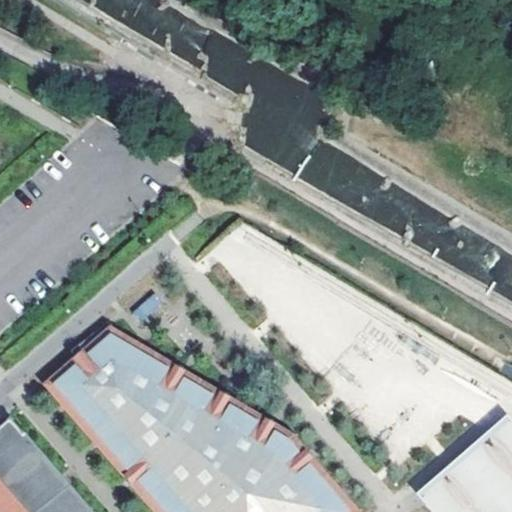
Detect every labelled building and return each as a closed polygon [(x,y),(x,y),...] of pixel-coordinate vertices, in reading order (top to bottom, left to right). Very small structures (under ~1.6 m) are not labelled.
[(132,309),(140,322),(162,307),(154,294),(132,309)] [(51,387),(105,450),(191,379),(111,333),(51,387)] [(191,379),(105,450),(131,480),(158,511),(211,511),(296,440),(191,379)] [(91,511),(13,420),(0,431),(0,511),(91,511)] [(511,467),(511,427),(508,423),(488,440),(511,467)] [(511,511),(511,467),(488,440),(486,437),(480,448),(469,469),(471,471),(429,507),(432,511),(511,511)] [(357,511),(296,440),(211,511),(357,511)] [(422,499),(429,507),(471,471),(469,469),(480,448),(422,499)]
